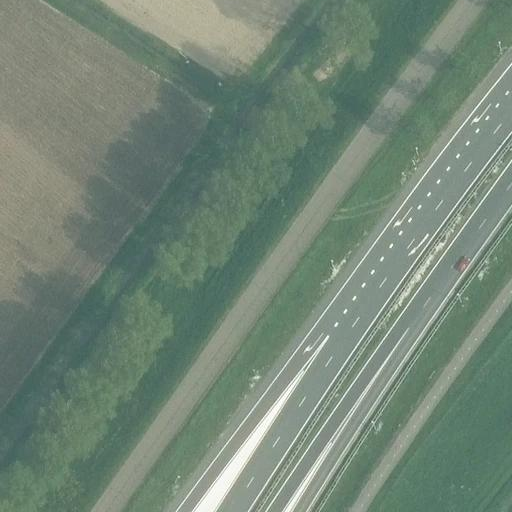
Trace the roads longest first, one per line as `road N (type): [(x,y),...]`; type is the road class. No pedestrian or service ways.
road 1 (unclassified): [(104,511),(473,0)]
road 2 (primary): [(511,109),(341,340)]
road 3 (primary): [(272,511),(405,323)]
road 4 (primary): [(341,340),(187,511)]
road 5 (primary): [(304,511),(405,323)]
road 6 (primary): [(341,340),(230,511)]
road 7 (primary): [(405,323),(511,181)]
